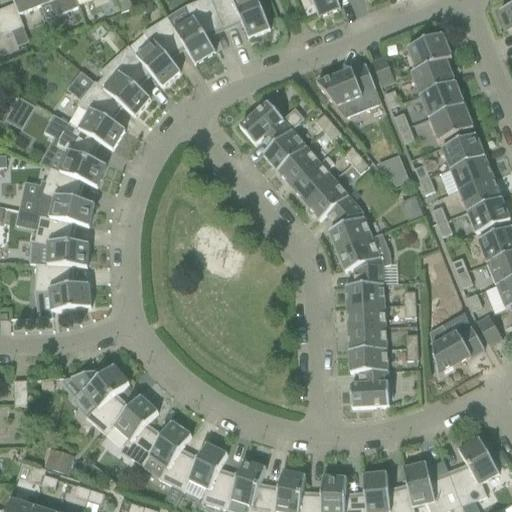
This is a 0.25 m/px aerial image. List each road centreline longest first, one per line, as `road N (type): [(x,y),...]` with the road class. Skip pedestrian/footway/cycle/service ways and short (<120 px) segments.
road 1 (residential): [(316,450),(300,256),(191,120)]
road 2 (residential): [(191,120),(240,87),(466,4)]
road 3 (residential): [(137,336),(124,265),(127,221),(155,150),(191,120)]
road 4 (residential): [(316,450),(233,428),(152,366),(137,336)]
road 5 (residential): [(493,402),(377,446),(316,450)]
road 6 (residential): [(0,353),(137,336)]
road 7 (residential): [(511,116),(466,4)]
